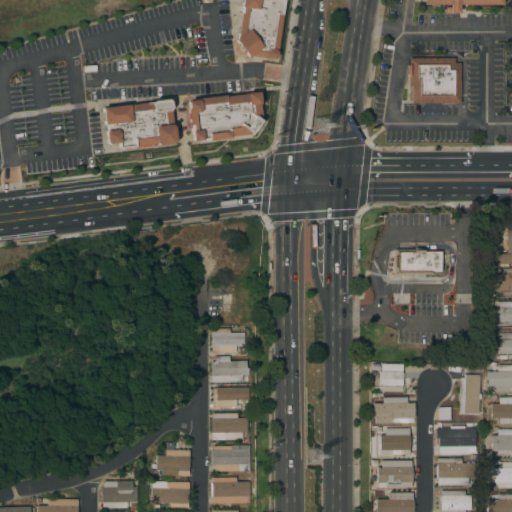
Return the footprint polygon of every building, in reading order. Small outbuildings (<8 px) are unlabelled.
[(240,0),(236,41),(241,49),(246,57),(247,57),(275,59),(284,0),(240,0)] [(423,0),(423,8),(443,8),(443,14),(460,14),(460,7),(502,6),(502,0),(423,0)] [(408,59),(409,104),(460,103),(460,58),(408,59)] [(187,101),(191,144),(254,137),(264,123),(259,92),(187,101)] [(101,107),(106,154),(144,149),(176,145),(170,99),(101,107)] [(511,265),(511,253),(499,253),(499,248),(489,247),(489,265),(511,265)] [(431,272),(431,274),(421,274),(421,275),(393,275),(393,249),(423,249),(423,252),(440,252),(440,272),(431,272)] [(511,268),(511,295),(500,295),(500,291),(488,291),(487,275),(500,274),(500,269),(511,268)] [(511,302),(511,328),(491,329),(491,323),(490,323),(490,308),(495,308),(495,302),(511,302)] [(211,353),(210,329),(229,328),(229,333),(243,333),(243,345),(235,345),(235,353),(211,353)] [(511,359),(490,359),(490,339),(496,339),(496,333),(511,333),(511,359)] [(210,362),(213,362),(213,356),(228,356),(228,361),(247,361),(248,375),(241,375),(241,381),(211,382),(210,362)] [(379,392),(379,386),(378,386),(378,371),(379,371),(379,364),(401,364),(401,392),(379,392)] [(511,365),(511,392),(489,392),(489,386),(486,386),(486,372),(496,372),(496,365),(511,365)] [(458,378),(463,378),(463,375),(478,375),(478,394),(480,394),(480,399),(478,399),(477,414),(462,413),(462,412),(458,412),(458,378)] [(211,407),(211,388),(214,388),(247,387),(248,400),(235,400),(235,407),(211,407)] [(374,423),(374,418),(372,418),(372,403),(381,403),(381,397),(405,397),(406,403),(413,403),(413,418),(412,418),(412,423),(374,423)] [(511,424),(498,424),(498,419),(490,419),(490,404),(498,404),(497,397),(511,397),(511,424)] [(449,419),(437,420),(437,407),(449,407),(449,419)] [(211,440),(211,432),(210,432),(210,419),(211,419),(211,413),(236,413),(236,418),(246,418),(246,433),(241,433),(241,440),(211,440)] [(470,425),(470,431),(474,431),(474,446),(458,446),(458,452),(437,452),(437,446),(436,446),(436,431),(436,426),(470,425)] [(511,455),(496,455),(496,450),(490,450),(490,436),(496,436),(496,432),(492,432),(492,427),(496,427),(496,429),(511,429),(511,455)] [(380,455),(380,450),(379,450),(378,436),(383,435),(383,429),(408,428),(408,435),(409,439),(409,449),(408,449),(408,454),(380,455)] [(249,471),(213,471),(213,465),(210,465),(210,450),(211,450),(211,446),(230,446),(230,445),(249,445),(249,471)] [(187,476),(159,475),(159,470),(154,470),(154,456),(163,456),(164,449),(188,450),(187,476)] [(437,485),(437,478),(436,478),(436,458),(462,458),(462,463),(474,463),(474,478),(468,478),(468,485),(437,485)] [(376,488),(376,467),(379,467),(379,460),(410,460),(410,467),(411,467),(411,468),(412,468),(412,481),(411,481),(411,482),(411,488),(376,488)] [(511,488),(496,488),(496,483),(485,483),(485,468),(496,468),(496,462),(511,462),(511,488)] [(211,504),(211,496),(210,496),(209,483),(211,483),(211,478),(235,477),(235,482),(249,482),(249,503),(211,504)] [(187,508),(168,507),(168,503),(149,502),(149,485),(148,485),(148,478),(155,479),(155,481),(188,482),(187,508)] [(102,508),(102,502),(100,502),(100,487),(101,487),(104,481),(131,481),(131,487),(136,487),(136,502),(126,502),(126,508),(102,508)] [(464,490),(464,495),(470,495),(470,510),(465,510),(465,511),(440,511),(440,491),(464,490)] [(374,511),(374,500),(387,499),(387,493),(411,493),(411,499),(412,499),(412,511),(374,511)] [(511,511),(486,511),(486,500),(497,500),(497,494),(511,494),(511,511)] [(77,499),(76,511),(35,511),(36,506),(46,506),(46,499),(77,499)]
